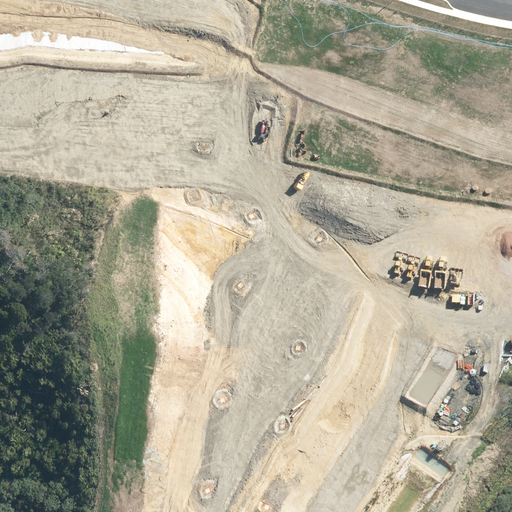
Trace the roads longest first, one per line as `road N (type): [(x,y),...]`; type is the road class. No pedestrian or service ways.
road 1 (residential): [(192,179),(451,259),(511,309)]
road 2 (residential): [(0,141),(192,179)]
road 3 (residential): [(234,0),(192,179)]
road 4 (unclassified): [(422,511),(511,384)]
